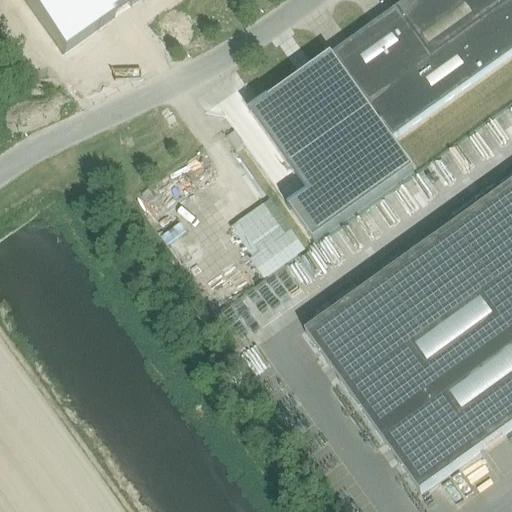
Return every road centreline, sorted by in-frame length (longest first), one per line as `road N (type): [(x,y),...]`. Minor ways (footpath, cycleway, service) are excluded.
road 1 (unknown): [(511,169),(302,319),(284,343),(287,358),(400,511)]
road 2 (unclassified): [(0,172),(202,70),(308,0)]
